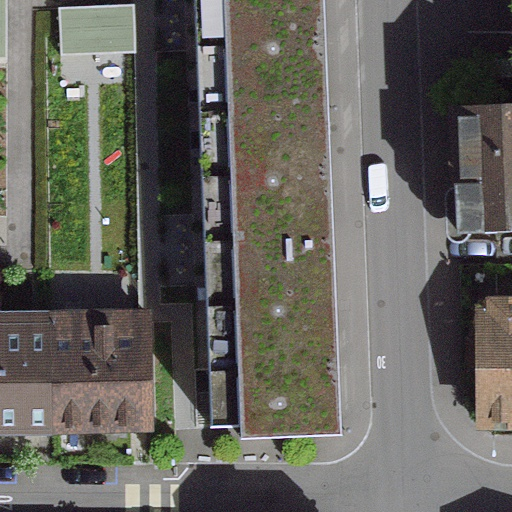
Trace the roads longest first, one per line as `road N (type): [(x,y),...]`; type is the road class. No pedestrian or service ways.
road 1 (residential): [(405,494),(382,0)]
road 2 (residential): [(256,494),(0,493)]
road 3 (residential): [(405,494),(256,494)]
